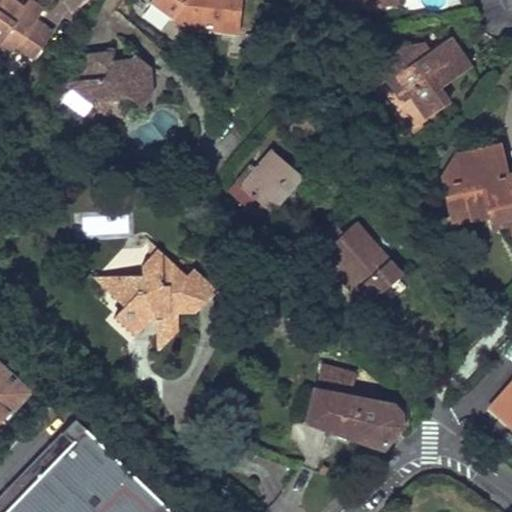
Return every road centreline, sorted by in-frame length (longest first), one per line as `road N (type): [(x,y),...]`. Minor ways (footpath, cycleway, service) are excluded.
road 1 (track): [(423,392),(257,231)]
road 2 (residential): [(511,483),(443,435),(431,435),(405,444),(336,511)]
